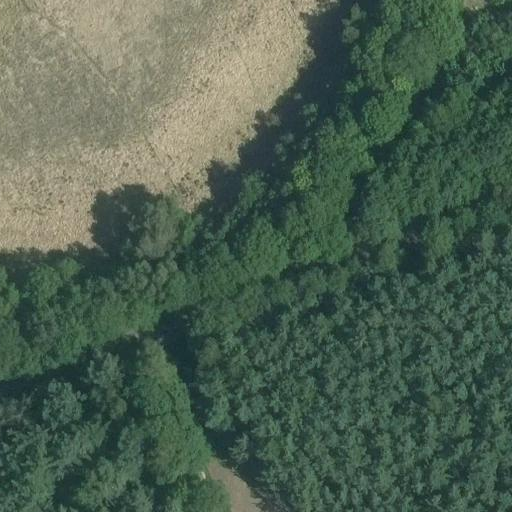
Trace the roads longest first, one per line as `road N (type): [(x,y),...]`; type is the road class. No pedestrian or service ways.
road 1 (unclassified): [(0,395),(511,199)]
road 2 (track): [(344,262),(349,231),(470,8)]
